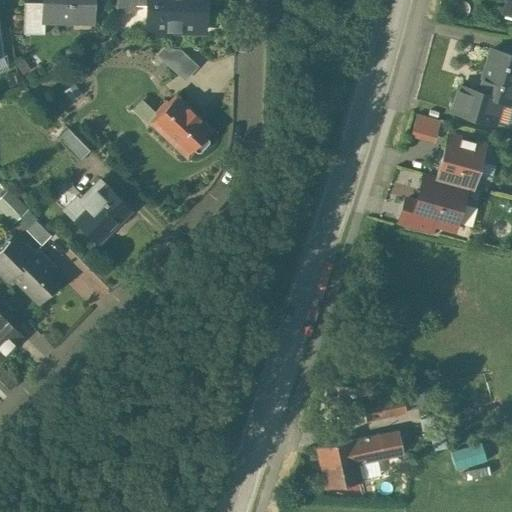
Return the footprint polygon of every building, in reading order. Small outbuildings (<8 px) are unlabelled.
[(92,0),(43,0),(43,2),(43,20),(44,20),(73,21),(73,18),(92,18),(92,0)] [(151,5),(151,0),(115,0),(115,12),(134,13),(134,5),(151,5)] [(151,0),(151,5),(151,23),(168,23),(168,30),(198,31),(198,25),(204,22),(204,9),(199,5),(198,0),(151,0)] [(511,0),(505,0),(503,11),(511,13),(511,0)] [(43,20),(43,2),(23,2),(23,33),(44,34),(44,20),(43,20)] [(159,55),(185,80),(199,65),(172,41),(159,55)] [(511,55),(491,49),(479,92),(500,98),(511,101),(511,100),(511,55)] [(500,98),(479,92),(478,92),(455,84),(448,108),(492,121),(500,98)] [(210,128),(176,96),(169,103),(166,100),(154,112),(158,116),(151,123),(158,129),(159,131),(166,138),(169,139),(185,154),(191,148),(196,152),(199,152),(208,142),(208,139),(203,135),(210,128)] [(154,112),(141,100),(132,109),(149,125),(151,123),(158,116),(154,112)] [(439,121),(416,114),(410,135),(433,141),(439,121)] [(89,151),(67,128),(56,139),(79,161),(89,151)] [(446,134),(434,178),(465,186),(465,187),(472,189),(484,145),(446,134)] [(415,201),(405,198),(398,222),(431,231),(434,219),(454,224),(465,187),(465,186),(434,178),(422,175),(415,201)] [(103,181),(82,202),(75,195),(61,209),(96,243),(130,209),(103,181)] [(0,207),(12,220),(24,209),(6,190),(0,196),(0,207)] [(32,254),(14,236),(0,249),(0,272),(7,280),(11,276),(38,302),(60,280),(49,269),(53,265),(36,249),(32,254)] [(15,330),(0,315),(0,357),(15,342),(15,330)] [(402,396),(362,405),(365,420),(405,411),(402,396)] [(395,430),(351,439),(356,463),(400,453),(395,430)] [(351,439),(317,446),(326,487),(360,480),(356,463),(351,439)]
